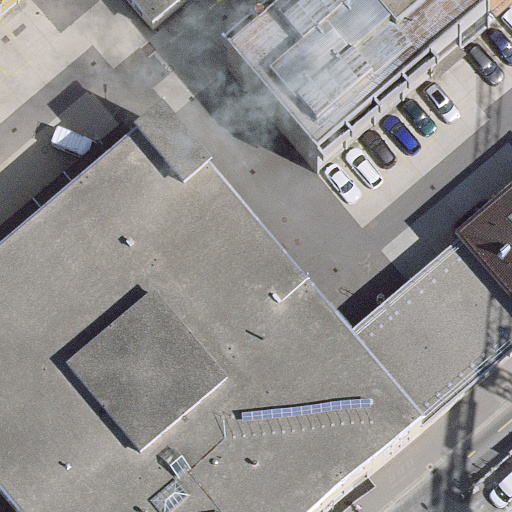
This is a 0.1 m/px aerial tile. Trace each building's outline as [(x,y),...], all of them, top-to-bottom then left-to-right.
[(0,0),(0,23),(27,0),(0,0)] [(124,0),(150,30),(185,0),(124,0)] [(511,0),(311,0),(232,67),(317,168),(511,4),(511,0)] [(0,489),(19,511),(315,511),(423,420),(350,335),(160,114),(0,250),(0,489)] [(511,196),(457,244),(511,307),(511,196)] [(350,335),(423,420),(511,343),(511,307),(457,244),(350,335)]
